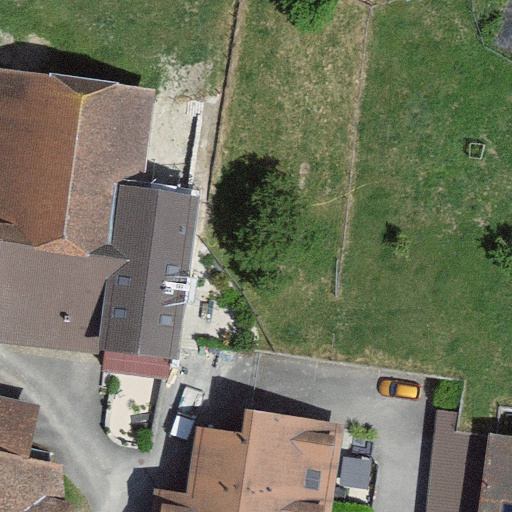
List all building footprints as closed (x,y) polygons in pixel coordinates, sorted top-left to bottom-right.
[(159,83),(0,61),(0,226),(113,243),(123,174),(146,177),(159,83)] [(146,177),(123,174),(113,243),(100,340),(179,351),(202,185),(146,177)] [(100,340),(113,243),(0,226),(0,336),(98,350),(100,340)] [(0,389),(0,442),(28,449),(41,400),(0,389)] [(332,511),(348,416),(248,399),(244,421),(199,414),(187,485),(157,480),(152,511),(332,511)] [(511,511),(511,433),(483,430),(481,438),(470,511),(511,511)] [(470,511),(481,438),(434,431),(422,511),(470,511)] [(28,449),(0,442),(0,511),(71,511),(76,498),(65,493),(65,459),(28,449)]
